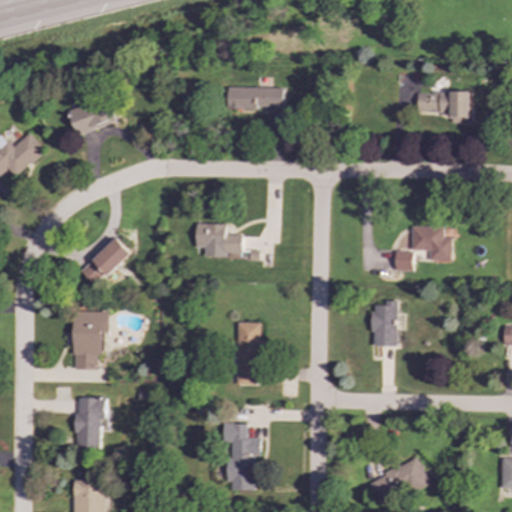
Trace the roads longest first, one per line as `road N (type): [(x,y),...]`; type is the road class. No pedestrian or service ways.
road 1 (residential): [(511,179),(165,171),(123,182)]
road 2 (residential): [(123,182),(64,210),(38,239),(25,274),(21,511)]
road 3 (residential): [(319,174),(315,511)]
road 4 (residential): [(511,406),(316,403)]
